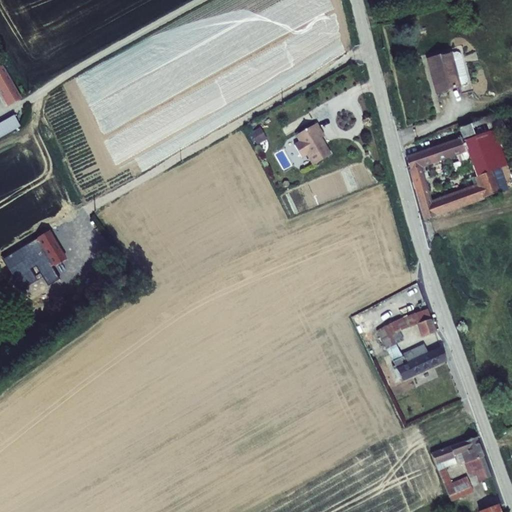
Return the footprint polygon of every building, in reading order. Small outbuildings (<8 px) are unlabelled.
[(449,50),(423,58),(433,92),(459,85),(449,50)] [(0,94),(7,108),(22,100),(1,62),(0,62),(0,94)] [(0,138),(20,127),(14,116),(0,123),(0,138)] [(408,156),(426,219),(508,190),(501,167),(506,165),(489,118),(458,129),(461,137),(408,156)] [(325,135),(317,122),(297,133),(301,140),(295,143),(303,156),(308,153),(314,163),(332,153),(324,139),(322,140),(321,137),(325,135)] [(255,145),(266,139),(259,126),(248,132),(255,145)] [(54,232),(13,256),(26,274),(40,266),(47,275),(52,273),(58,281),(76,268),(62,246),(59,241),(54,232)] [(0,273),(6,282),(16,275),(7,262),(0,266),(0,273)] [(378,331),(401,379),(445,358),(440,347),(427,353),(423,345),(402,354),(397,344),(406,340),(403,333),(414,328),(420,340),(438,332),(427,308),(378,331)] [(448,494),(471,486),(469,478),(452,484),(447,467),(459,463),(456,454),(463,451),(472,476),(478,473),(481,480),(493,476),(476,436),(430,454),(444,495),(448,494)] [(501,511),(498,503),(478,511),(501,511)]
